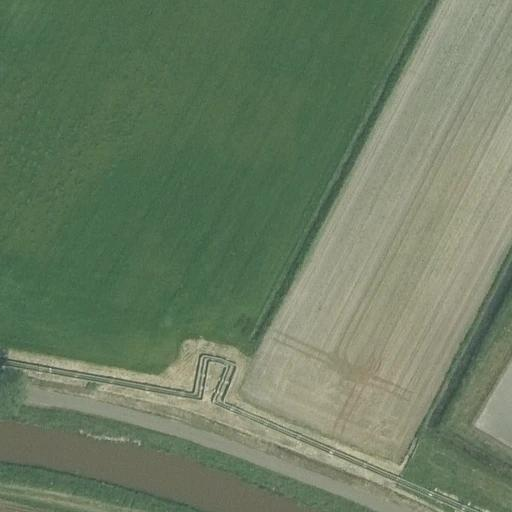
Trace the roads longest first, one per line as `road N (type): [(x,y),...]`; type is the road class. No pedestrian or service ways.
road 1 (unclassified): [(0,392),(180,431),(393,511)]
road 2 (track): [(0,480),(139,511)]
